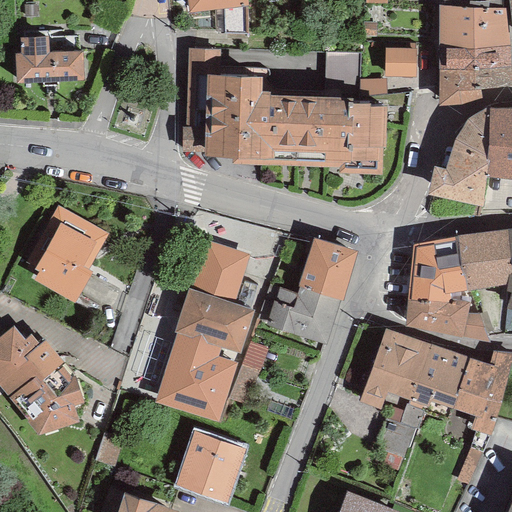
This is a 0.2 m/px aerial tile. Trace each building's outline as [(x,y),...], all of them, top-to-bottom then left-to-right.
[(247,30),(244,0),(234,0),(224,1),(224,30),(247,30)] [(444,0),(442,99),(461,97),(478,91),(477,80),(506,80),(505,69),(501,0),(444,0)] [(24,14),(36,14),(36,3),(24,3),(24,14)] [(375,33),(376,23),(364,22),(363,32),(375,33)] [(46,52),(45,35),(23,36),(24,53),(18,53),(19,76),(80,73),(79,50),(46,52)] [(413,72),(414,49),(387,48),(386,71),(413,72)] [(359,103),(360,52),(326,50),(324,95),(347,96),(347,103),(359,103)] [(347,137),(376,138),(379,138),(381,104),(359,103),(347,103),(347,96),(324,95),(258,92),(258,76),(214,73),(213,108),(212,125),(212,143),(222,144),(238,145),(267,147),(267,140),(327,142),(347,143),(347,137)] [(362,94),(386,92),(385,78),(361,80),(362,94)] [(511,170),(511,107),(488,108),(471,116),(458,137),(456,142),(448,167),(437,165),(435,177),(433,187),(448,191),(479,198),(484,167),(511,170)] [(212,143),(212,125),(183,123),(182,141),(212,143)] [(375,165),(376,138),(347,137),(347,143),(346,164),(375,165)] [(327,158),(327,142),(267,140),(267,147),(238,145),(238,155),(327,158)] [(74,293),(88,267),(84,265),(102,234),(59,211),(33,258),(44,264),(39,274),(74,293)] [(511,231),(466,236),(457,237),(417,243),(415,256),(409,319),(484,334),(477,314),(462,311),(463,303),(445,300),(447,283),(467,283),(510,274),(508,286),(511,287),(511,298),(511,303),(511,231)] [(324,337),(351,250),(317,240),(295,307),(277,301),(271,319),(324,337)] [(210,243),(195,291),(191,290),(179,326),(183,327),(161,394),(214,412),(230,362),(212,356),(218,338),(237,344),(249,309),(228,302),(244,254),(210,243)] [(25,342),(12,327),(0,336),(0,377),(41,426),(74,415),(68,399),(79,395),(73,378),(67,380),(52,362),(58,357),(44,341),(39,345),(32,337),(25,342)] [(424,344),(386,330),(365,389),(381,394),(384,384),(425,399),(429,390),(477,408),(474,424),(490,429),(510,353),(496,352),(491,367),(461,356),(424,344)] [(246,403),(268,347),(249,340),(228,396),(246,403)] [(403,457),(415,428),(387,416),(375,446),(403,457)] [(223,496),(241,445),(198,430),(180,481),(223,496)] [(113,464),(122,438),(104,431),(95,459),(113,464)] [(391,511),(393,509),(348,490),(340,511),(391,511)] [(170,511),(171,510),(125,494),(119,511),(170,511)] [(416,511),(395,503),(391,511),(416,511)]
